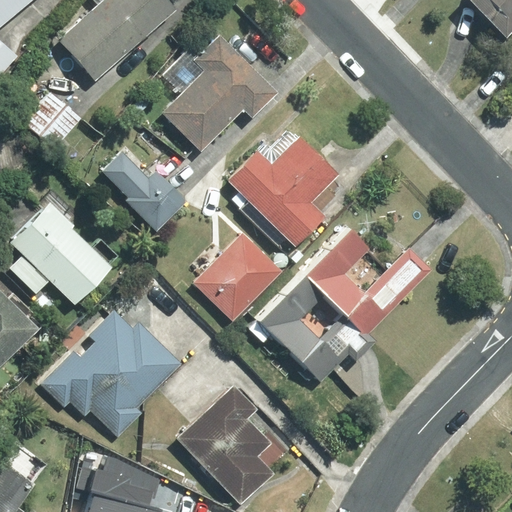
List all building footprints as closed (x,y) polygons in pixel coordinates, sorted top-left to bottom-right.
[(0,0),(0,23),(26,0),(0,0)] [(87,0),(92,5),(53,40),(90,82),(170,10),(161,0),(87,0)] [(511,27),(511,0),(465,0),(503,37),(511,27)] [(155,74),(174,92),(157,110),(160,114),(151,124),(184,156),(192,148),(196,151),(236,110),(244,118),(272,90),(212,31),(190,53),(183,46),(155,74)] [(0,49),(0,71),(11,59),(0,49)] [(79,118),(46,90),(17,124),(50,153),(79,118)] [(279,237),(288,246),(318,215),(306,203),(336,174),(293,131),(264,160),(250,147),(220,177),(244,201),(236,209),(271,245),(279,237)] [(126,143),(97,171),(152,230),(182,202),(126,143)] [(39,198),(2,235),(16,249),(1,263),(30,292),(45,277),(69,302),(105,265),(39,198)] [(266,335),(313,383),(341,355),(349,363),(373,339),(364,331),(426,269),(403,246),(359,290),(340,270),(362,248),(341,226),(241,327),(258,343),(266,335)] [(277,268),(236,230),(187,282),(228,321),(277,268)] [(0,361),(34,329),(0,294),(0,361)] [(124,325),(107,309),(34,384),(59,409),(65,402),(79,415),(84,410),(113,439),(138,413),(134,409),(178,364),(131,318),(124,325)] [(252,409),(226,382),(170,436),(233,503),(266,471),(252,456),(265,444),(242,419),(252,409)] [(41,461),(7,437),(0,447),(0,511),(6,511),(41,461)]
